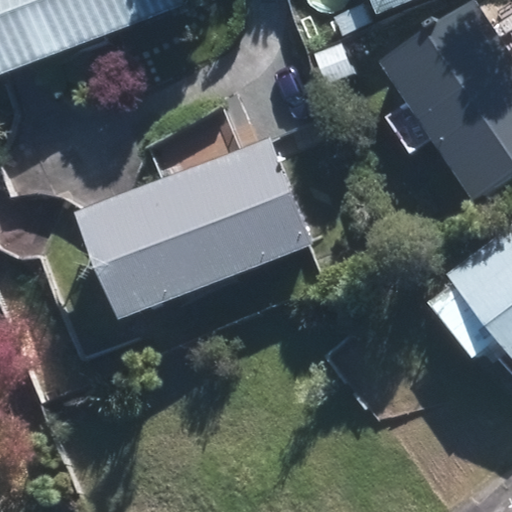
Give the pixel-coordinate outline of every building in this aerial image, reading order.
[(182,0),(0,0),(0,77),(185,6),(182,0)] [(365,0),(372,17),(412,0),(365,0)] [(511,42),(484,0),(468,0),(376,60),(468,200),(511,171),(511,42)] [(269,142),(73,218),(114,322),(310,246),(269,142)] [(449,286),(425,305),(468,360),(492,341),(511,367),(511,225),(443,278),(449,286)] [(398,463),(337,511),(420,511),(430,504),(398,463)]
